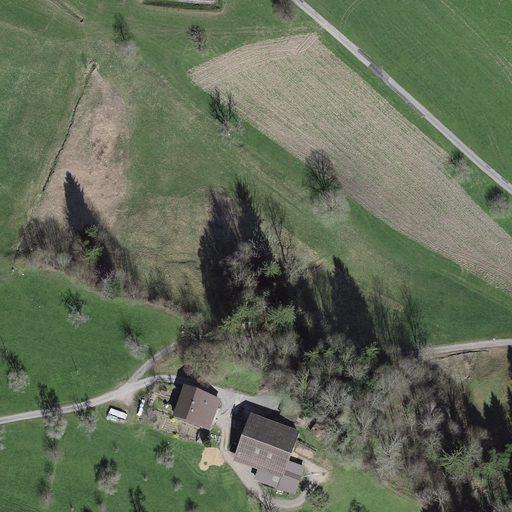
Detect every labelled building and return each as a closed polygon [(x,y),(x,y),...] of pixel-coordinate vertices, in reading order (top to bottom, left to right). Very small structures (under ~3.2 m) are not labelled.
[(172,419),(209,431),(221,401),(182,388),(172,419)] [(302,408),(288,401),(281,415),(295,422),(298,417),(302,419),(304,415),(300,413),(302,408)] [(294,438),(249,422),(237,455),(283,471),(294,438)] [(322,430),(316,425),(310,432),(316,437),(322,430)] [(294,493),(299,478),(285,473),(280,488),(294,493)]
